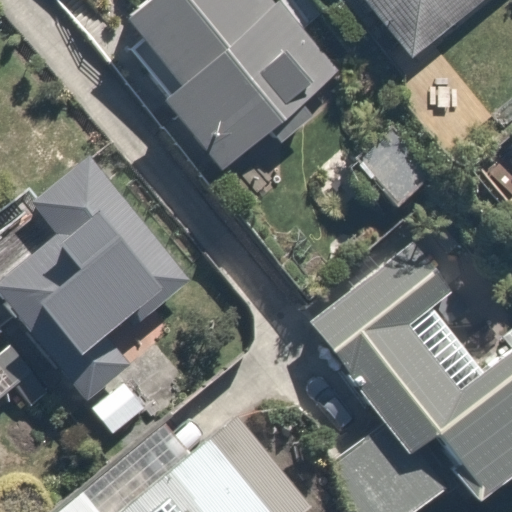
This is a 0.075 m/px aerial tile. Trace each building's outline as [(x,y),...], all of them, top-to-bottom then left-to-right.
[(218,175),(329,76),(261,0),(168,0),(126,37),(185,103),(168,119),(218,175)] [(360,0),(407,65),(496,0),(360,0)] [(417,149),(344,154),(348,209),(420,205),(417,149)] [(478,326),(423,248),(307,330),(377,429),(322,467),(353,511),(424,511),(454,491),(462,502),(511,466),(511,316),(505,307),(478,326)] [(317,511),(246,427),(144,511),(317,511)] [(93,511),(81,497),(63,511),(93,511)]
